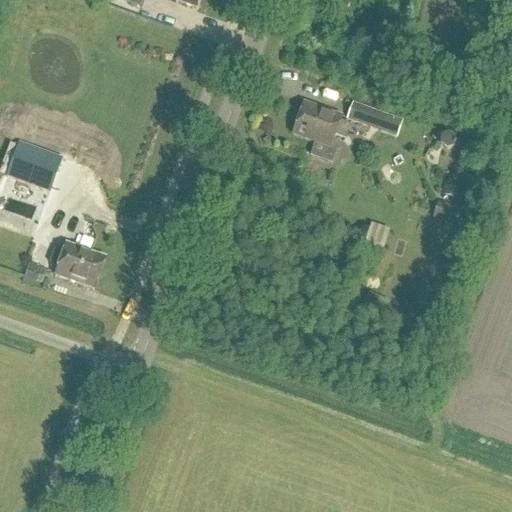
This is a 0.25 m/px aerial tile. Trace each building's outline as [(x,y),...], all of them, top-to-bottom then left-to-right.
[(90,11),(93,0),(69,0),(69,4),(90,11)] [(106,0),(140,12),(144,0),(106,0)] [(163,0),(195,11),(199,0),(163,0)] [(344,142),(349,128),(340,125),(342,120),(304,107),(292,138),(315,146),(311,159),(331,166),(338,149),(332,147),(335,138),(344,142)] [(397,142),(403,125),(353,107),(347,123),(397,142)] [(442,149),(448,156),(456,152),(458,144),(453,138),(443,141),(442,149)] [(8,180),(8,181),(49,196),(50,195),(56,177),(61,165),(20,150),(15,162),(8,180)] [(457,203),(461,187),(446,183),(442,199),(457,203)] [(76,217),(79,193),(60,191),(57,215),(76,217)] [(477,224),(483,200),(471,197),(464,221),(477,224)] [(439,213),(435,225),(455,231),(458,219),(439,213)] [(370,228),(364,244),(383,251),(389,235),(370,228)] [(46,250),(58,251),(60,236),(34,233),(30,261),(44,263),(46,250)] [(105,262),(67,248),(64,256),(55,253),(50,266),(59,269),(55,279),(94,293),(105,262)] [(28,267),(15,262),(13,268),(45,282),(48,275),(36,270),(37,267),(30,263),(28,267)]
